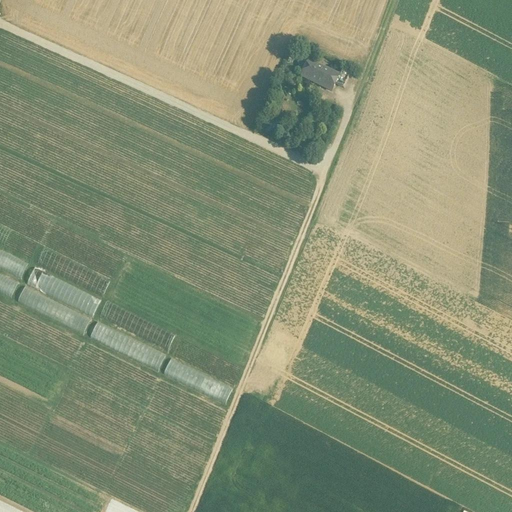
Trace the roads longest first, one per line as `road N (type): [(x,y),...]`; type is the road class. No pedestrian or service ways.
road 1 (track): [(358,98),(337,154),(317,164),(0,20)]
road 2 (track): [(327,164),(192,511)]
